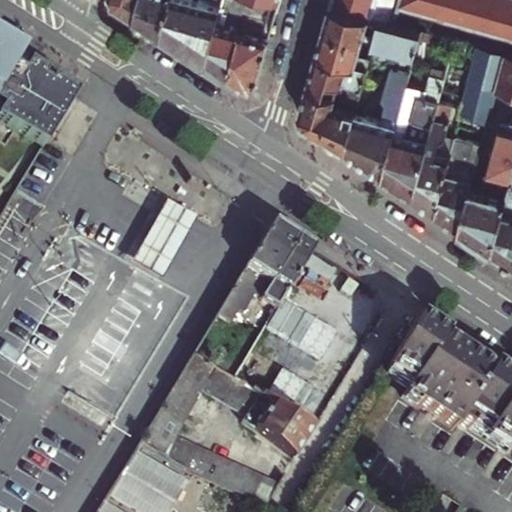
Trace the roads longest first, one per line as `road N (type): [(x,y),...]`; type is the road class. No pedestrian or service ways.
road 1 (secondary): [(256,152),(511,320)]
road 2 (secondary): [(61,28),(256,152)]
road 3 (residential): [(256,152),(278,108),(309,0)]
